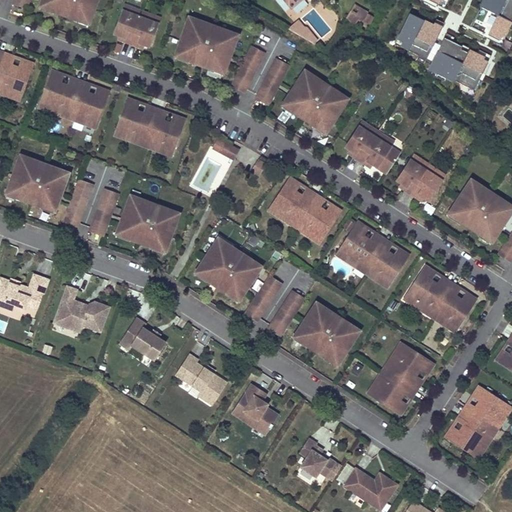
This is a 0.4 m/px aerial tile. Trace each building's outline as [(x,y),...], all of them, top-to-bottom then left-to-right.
[(40,0),(39,5),(49,8),(48,10),(77,20),(78,19),(87,22),(95,0),(40,0)] [(282,0),(290,8),(300,0),(282,0)] [(511,17),(511,0),(484,0),(483,2),(481,1),(478,9),(479,10),(469,30),(495,42),(497,38),(502,40),(510,24),(507,23),(511,17)] [(158,18),(124,5),(122,11),(130,14),(131,10),(149,17),(148,21),(156,23),(158,18)] [(353,6),(346,21),(356,26),(358,21),(370,26),(374,16),(353,6)] [(119,35),(123,37),(122,40),(137,46),(138,42),(142,44),(148,46),(156,23),(148,21),(149,17),(131,10),(130,14),(122,11),(114,33),(119,35)] [(430,50),(440,30),(432,26),(431,28),(408,16),(395,42),(401,45),(399,49),(416,58),(415,60),(424,64),(425,62),(430,65),(436,53),(430,50)] [(194,19),(188,17),(185,23),(192,26),(194,19)] [(213,68),(222,71),(233,41),(227,38),(229,32),(217,28),(216,31),(205,28),(206,24),(194,19),(192,26),(185,23),(174,54),(184,57),(183,59),(212,69),(213,68)] [(298,22),(287,31),(299,38),(313,46),(317,42),(307,29),(304,30),(298,22)] [(236,34),(229,32),(227,38),(233,41),(236,34)] [(482,60),(467,53),(465,55),(453,49),(455,46),(442,40),(436,53),(430,65),(426,73),(435,77),(436,75),(445,79),(444,81),(451,85),(452,83),(472,93),(486,65),(481,63),(482,60)] [(265,50),(254,44),(243,63),(255,69),(265,50)] [(21,60),(0,52),(0,56),(9,60),(8,64),(18,68),(21,60)] [(0,93),(8,96),(10,91),(20,95),(31,64),(21,60),(18,68),(8,64),(9,60),(0,56),(0,93)] [(289,64),(277,57),(267,76),(278,83),(289,64)] [(255,69),(243,63),(238,72),(250,78),(255,69)] [(309,74),(303,70),(300,76),(305,80),(309,74)] [(61,75),(51,71),(39,102),(49,106),(47,110),(59,115),(61,109),(74,114),(72,120),(84,124),(85,119),(95,123),(107,91),(97,88),(94,96),(83,92),(85,88),(70,82),(69,86),(59,82),(61,75)] [(250,78),(238,72),(234,78),(246,85),(250,78)] [(305,80),(300,76),(282,103),(291,108),(290,110),(315,127),(316,125),(325,131),(342,104),(336,100),(340,94),(329,87),(327,91),(318,84),(320,81),(309,74),(305,80)] [(97,88),(61,75),(59,82),(69,86),(70,82),(85,88),(83,92),(94,96),(97,88)] [(278,83),(267,76),(262,85),(273,92),(278,83)] [(246,85),(234,78),(232,81),(244,88),(246,85)] [(329,87),(320,81),(318,84),(327,91),(329,87)] [(273,92),(262,85),(255,96),(267,103),(273,92)] [(20,95),(10,91),(8,96),(18,100),(20,95)] [(346,98),(340,94),(336,100),(342,104),(346,98)] [(137,102),(127,98),(115,130),(125,133),(123,138),(135,142),(138,137),(150,142),(148,147),(160,151),(161,147),(171,150),(183,119),(173,115),(170,123),(159,119),(161,115),(146,110),(145,114),(135,110),(137,102)] [(49,106),(39,102),(38,107),(47,110),(49,106)] [(137,102),(135,110),(145,114),(146,110),(161,115),(159,119),(170,123),(173,115),(137,102)] [(282,103),(280,106),(288,112),(290,110),(291,108),(282,103)] [(74,114),(61,109),(59,115),(72,120),(74,114)] [(363,118),(360,123),(367,128),(369,124),(385,135),(383,138),(390,143),(393,138),(363,118)] [(95,123),(85,119),(84,124),(94,127),(95,123)] [(355,148),(353,151),(366,160),(369,157),(372,159),(377,162),(390,143),(383,138),(385,135),(369,124),(367,128),(360,123),(347,143),(351,146),(355,148)] [(315,127),(314,129),(322,134),(325,131),(316,125),(315,127)] [(125,133),(115,130),(114,134),(123,138),(125,133)] [(150,142),(138,137),(135,142),(148,147),(150,142)] [(228,144),(216,138),(211,147),(223,153),(228,144)] [(236,149),(228,144),(223,153),(231,158),(236,149)] [(171,150),(161,147),(160,151),(170,155),(171,150)] [(415,152),(411,157),(418,161),(421,158),(437,168),(434,172),(441,176),(445,171),(415,152)] [(25,159),(18,157),(16,163),(22,166),(25,159)] [(411,157),(398,176),(403,179),(407,182),(404,185),(418,194),(420,190),(424,193),(429,196),(441,176),(434,172),(437,168),(421,158),(418,161),(411,157)] [(22,166),(16,163),(5,194),(15,197),(14,199),(13,201),(42,212),(43,209),(43,208),(53,211),(64,181),(57,178),(60,172),(47,168),(46,171),(36,168),(37,164),(25,159),(22,166)] [(264,163),(258,159),(251,170),(257,174),(264,163)] [(66,174),(60,172),(57,178),(64,181),(66,174)] [(298,183),(289,177),(270,206),(279,212),(277,215),(287,222),(291,217),(302,225),(299,230),(309,236),(312,232),(321,238),(339,210),(330,204),(325,211),(316,205),(318,201),(305,193),(303,196),(294,190),(298,183)] [(476,183),(470,179),(467,184),(472,188),(476,183)] [(91,185),(78,180),(70,201),(83,205),(91,185)] [(330,204),(298,183),(294,190),(303,196),(305,193),(318,201),(316,205),(325,211),(330,204)] [(472,188),(467,184),(449,211),(457,217),(457,218),(482,235),(483,234),(492,239),(509,212),(503,209),(507,203),(496,196),(494,199),(485,193),(487,190),(476,183),(472,188)] [(116,194),(103,190),(96,210),(109,214),(116,194)] [(496,196),(487,190),(485,193),(494,199),(496,196)] [(135,199),(128,197),(126,203),(132,206),(135,199)] [(153,247),(163,251),(174,221),(167,218),(169,212),(157,207),(156,211),(146,207),(147,204),(135,199),(132,206),(126,203),(115,234),(125,237),(124,239),(153,249),(153,247)] [(83,205),(70,201),(67,210),(80,215),(83,205)] [(511,208),(511,205),(507,203),(503,209),(509,212),(511,208)] [(279,212),(270,206),(268,209),(277,215),(279,212)] [(80,215),(67,210),(64,218),(77,222),(80,215)] [(109,214),(96,210),(93,219),(105,223),(109,214)] [(449,211),(447,215),(455,221),(457,218),(457,217),(449,211)] [(176,214),(169,212),(167,218),(174,221),(176,214)] [(302,225),(291,217),(287,222),(299,230),(302,225)] [(77,222),(64,218),(63,221),(76,226),(77,222)] [(105,223),(93,219),(88,230),(101,235),(105,223)] [(356,221),(338,250),(347,256),(344,259),(355,267),(358,261),(369,269),(366,274),(377,281),(379,276),(388,282),(406,254),(397,248),(393,255),(383,249),(386,245),(373,237),(370,240),(361,235),(366,227),(356,221)] [(397,248),(366,227),(361,235),(370,240),(373,237),(386,245),(383,249),(393,255),(397,248)] [(321,238),(312,232),(309,236),(318,242),(321,238)] [(482,235),(481,237),(489,243),(492,239),(483,234),(482,235)] [(224,242),(218,239),(214,244),(220,248),(224,242)] [(511,244),(506,241),(502,247),(511,253),(511,244)] [(220,248),(214,244),(196,271),(205,277),(204,278),(230,295),(231,294),(239,299),(257,272),(251,268),(255,263),(244,256),(242,259),(232,253),(234,249),(224,242),(220,248)] [(511,256),(511,253),(502,247),(500,250),(511,258),(511,256)] [(239,253),(234,249),(232,253),(242,259),(244,256),(239,253)] [(347,256),(338,250),(335,254),(344,259),(347,256)] [(369,269),(358,261),(355,267),(366,274),(369,269)] [(261,267),(255,263),(251,268),(257,272),(261,267)] [(424,266),(406,295),(415,300),(412,304),(423,311),(426,306),(438,313),(434,318),(445,325),(448,321),(456,327),(475,299),(465,293),(461,299),(451,293),(454,290),(441,281),(438,285),(429,279),(434,272),(424,266)] [(196,271),(194,275),(203,280),(204,278),(205,277),(196,271)] [(465,293),(434,272),(429,279),(438,285),(441,281),(454,290),(451,293),(461,299),(465,293)] [(282,281),(271,273),(259,291),(271,299),(282,281)] [(10,283),(0,279),(0,306),(11,311),(13,305),(24,309),(25,306),(27,298),(34,301),(36,295),(41,297),(47,281),(33,276),(28,289),(17,285),(16,287),(9,284),(10,283)] [(388,282),(379,276),(377,281),(385,286),(388,282)] [(99,332),(108,308),(93,303),(88,305),(88,307),(86,310),(80,308),(78,303),(72,301),(75,291),(66,287),(53,323),(67,329),(74,325),(76,320),(82,322),(81,325),(99,332)] [(305,296),(294,288),(282,306),(293,314),(305,296)] [(271,299),(259,291),(254,300),(265,307),(271,299)] [(230,295),(228,297),(237,303),(239,299),(231,294),(230,295)] [(41,297),(36,295),(34,301),(27,298),(25,306),(36,310),(41,297)] [(415,300),(406,295),(403,298),(412,304),(415,300)] [(265,307),(254,300),(250,306),(261,313),(265,307)] [(321,306),(315,303),(312,308),(318,312),(321,306)] [(261,313),(250,306),(247,309),(259,317),(261,313)] [(293,314),(282,306),(275,317),(287,324),(293,314)] [(318,312),(312,308),(294,335),(303,341),(302,342),(327,359),(328,358),(337,363),(355,336),(349,332),(352,327),(341,320),(339,323),(330,317),(332,314),(321,306),(318,312)] [(438,313),(426,306),(423,311),(434,318),(438,313)] [(337,317),(332,314),(330,317),(339,323),(341,320),(337,317)] [(287,324),(275,317),(268,327),(280,335),(287,324)] [(135,319),(119,344),(122,346),(128,350),(131,346),(153,360),(164,343),(142,329),(145,325),(135,319)] [(78,333),(81,325),(82,322),(76,320),(74,325),(67,329),(78,333)] [(456,327),(448,321),(445,325),(454,331),(456,327)] [(358,331),(352,327),(349,332),(355,336),(358,331)] [(511,332),(501,350),(508,354),(511,348),(511,343),(510,343),(511,340),(511,332)] [(303,341),(294,335),(292,339),(300,344),(302,342),(303,341)] [(501,350),(495,359),(511,370),(511,340),(510,343),(511,343),(511,348),(508,354),(501,350)] [(403,345),(400,343),(394,352),(397,354),(403,345)] [(432,364),(403,345),(397,354),(394,352),(387,363),(392,366),(385,377),(380,374),(373,385),(377,387),(372,396),(400,414),(406,405),(399,400),(405,391),(408,393),(417,380),(413,378),(419,369),(426,373),(432,364)] [(188,354),(174,375),(179,378),(199,391),(196,395),(210,404),(224,383),(212,375),(201,368),(194,363),(196,360),(188,354)] [(327,359),(326,361),(335,367),(337,363),(328,358),(327,359)] [(392,366),(387,363),(380,374),(385,377),(392,366)] [(203,364),(201,368),(212,375),(214,372),(214,371),(203,364)] [(406,405),(426,373),(419,369),(413,378),(417,380),(408,393),(405,391),(399,400),(406,405)] [(250,384),(232,413),(252,426),(254,423),(265,430),(268,426),(270,427),(272,424),(270,423),(276,414),(264,406),(263,408),(257,404),(260,400),(264,393),(250,384)] [(377,387),(373,385),(367,393),(372,396),(377,387)] [(451,427),(445,436),(473,455),(479,446),(483,448),(490,438),(485,434),(492,423),(497,427),(504,416),(500,413),(506,405),(478,386),(472,395),(479,400),(473,409),(469,407),(460,420),(464,422),(458,432),(451,427)] [(472,395),(451,427),(458,432),(464,422),(460,420),(469,407),(473,409),(479,400),(472,395)] [(266,404),(260,400),(257,404),(263,408),(264,406),(266,404)] [(510,407),(506,405),(500,413),(504,416),(510,407)] [(265,430),(254,423),(252,426),(263,433),(265,430)] [(497,427),(492,423),(485,434),(490,438),(497,427)] [(299,467),(314,477),(318,472),(324,477),(334,462),(327,458),(327,457),(320,453),(322,451),(314,445),(315,444),(307,439),(298,452),(305,457),(299,467)] [(483,448),(479,446),(473,455),(477,457),(483,448)] [(379,509),(396,485),(382,476),(377,483),(373,481),(354,468),(343,486),(379,509)] [(377,483),(382,476),(378,473),(373,481),(377,483)] [(444,511),(437,507),(433,511),(429,511),(430,511),(412,500),(403,511),(444,511)]
